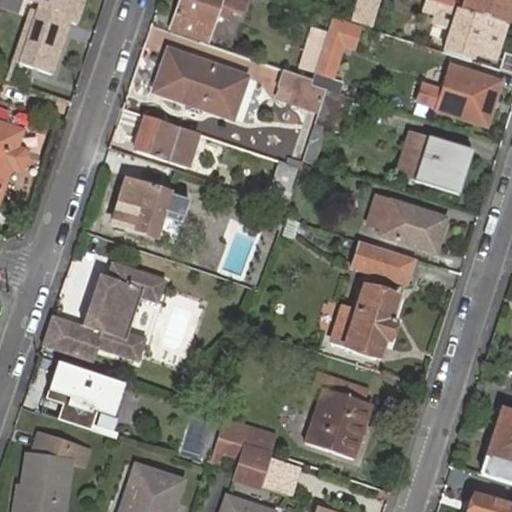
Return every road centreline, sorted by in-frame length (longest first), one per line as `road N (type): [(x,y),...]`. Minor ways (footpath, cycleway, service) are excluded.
road 1 (residential): [(511,198),(411,511)]
road 2 (residential): [(40,270),(132,0)]
road 3 (residential): [(0,392),(40,270)]
